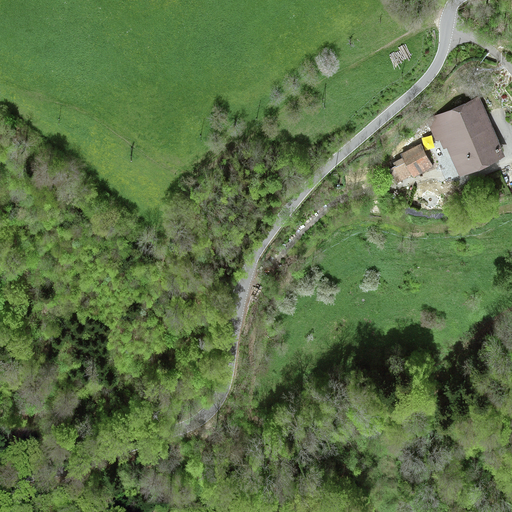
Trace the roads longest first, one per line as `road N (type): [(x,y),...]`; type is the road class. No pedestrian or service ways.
road 1 (tertiary): [(0,479),(70,468),(208,412),(221,396),(230,323),(250,263),(311,184),(432,72),(456,0)]
road 2 (track): [(447,21),(316,84),(184,175)]
road 3 (track): [(12,478),(19,385),(0,357)]
